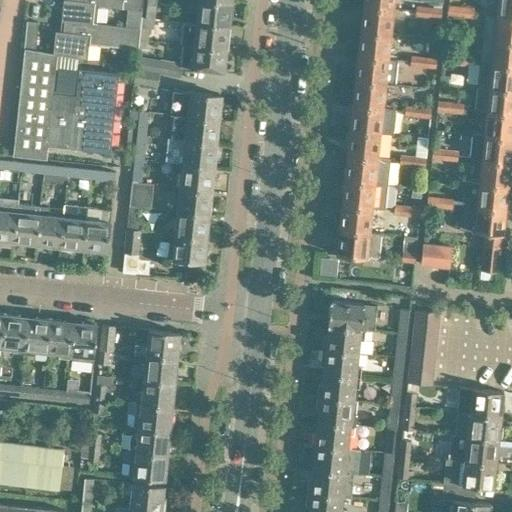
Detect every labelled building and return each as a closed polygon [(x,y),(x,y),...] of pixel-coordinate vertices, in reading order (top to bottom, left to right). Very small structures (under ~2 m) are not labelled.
[(141,0),(63,0),(61,19),(95,22),(97,5),(141,10),(141,0)] [(155,19),(156,0),(147,0),(147,7),(145,18),(155,19)] [(228,26),(231,4),(199,0),(196,23),(228,26)] [(393,9),(394,0),(363,0),(363,5),(393,9)] [(511,16),(511,0),(498,0),(498,14),(497,15),(511,16)] [(390,33),(393,9),(363,5),(360,30),(390,33)] [(428,16),(429,6),(417,5),(415,14),(428,16)] [(460,15),(461,6),(448,5),(447,14),(460,15)] [(441,17),(442,8),(429,6),(428,16),(441,17)] [(473,17),(474,7),(461,6),(460,15),(473,17)] [(511,40),(511,16),(497,15),(498,14),(486,13),(483,38),(511,40)] [(154,28),(155,19),(145,18),(142,40),(148,41),(150,27),(154,28)] [(139,27),(95,22),(61,19),(61,21),(64,21),(63,31),(55,31),(53,53),(58,54),(86,59),(88,44),(137,49),(139,27)] [(38,22),(27,21),(24,48),(35,50),(38,22)] [(226,49),(228,26),(196,23),(183,22),(181,44),(226,49)] [(388,58),(390,33),(360,30),(358,55),(388,58)] [(511,64),(511,40),(483,38),(480,62),(511,64)] [(223,72),(226,49),(181,44),(179,61),(183,62),(181,68),(223,72)] [(119,72),(118,72),(57,65),(58,54),(53,53),(35,50),(24,48),(24,50),(13,154),(46,157),(47,144),(110,152),(119,72)] [(455,63),(456,53),(443,52),(442,61),(455,63)] [(468,64),(469,55),(456,53),(455,63),(468,64)] [(138,55),(136,68),(160,73),(160,72),(180,76),(181,68),(183,62),(179,61),(161,58),(161,59),(140,55),(138,55)] [(398,59),(388,58),(358,55),(355,80),(385,83),(395,84),(398,59)] [(423,66),(424,56),(411,55),(410,64),(423,66)] [(436,67),(436,58),(424,56),(423,66),(436,67)] [(511,88),(511,64),(480,62),(478,85),(511,88)] [(157,86),(160,73),(136,68),(134,82),(157,86)] [(383,108),(385,83),(355,80),(352,105),(383,108)] [(511,113),(511,88),(478,85),(475,109),(487,110),(511,113)] [(218,120),(221,96),(173,91),(170,113),(173,113),(172,116),(218,120)] [(450,111),(451,101),(438,100),(437,109),(450,111)] [(463,112),(464,103),(451,101),(450,111),(463,112)] [(380,133),(383,108),(352,105),(350,130),(380,133)] [(417,115),(418,106),(406,105),(405,114),(417,115)] [(430,117),(431,108),(418,106),(417,115),(430,117)] [(140,110),(138,125),(148,126),(149,111),(140,110)] [(511,137),(511,113),(487,110),(485,133),(485,134),(511,137)] [(216,144),(218,120),(172,116),(171,137),(185,139),(185,141),(216,144)] [(377,157),(380,133),(350,130),(347,154),(377,158),(377,157)] [(510,161),(511,138),(511,137),(485,134),(485,133),(473,132),(470,157),(482,158),(510,161)] [(144,160),(146,137),(137,136),(135,159),(144,160)] [(168,137),(166,161),(183,162),(183,164),(213,167),(216,144),(185,141),(185,139),(171,137),(168,137)] [(445,158),(446,149),(433,148),(432,157),(445,158)] [(458,160),(459,150),(446,149),(445,158),(458,160)] [(388,184),(390,159),(377,157),(377,158),(347,154),(344,179),(388,184)] [(412,165),(413,155),(401,154),(400,164),(412,165)] [(425,166),(426,156),(413,155),(412,165),(425,166)] [(0,158),(0,167),(10,169),(11,160),(0,158)] [(507,185),(510,161),(482,158),(479,182),(507,185)] [(142,181),(144,160),(135,159),(132,182),(142,183),(142,181)] [(34,162),(33,171),(45,173),(46,163),(34,162)] [(68,175),(69,166),(46,163),(45,173),(44,180),(66,182),(67,175),(68,175)] [(211,191),(213,167),(183,164),(180,188),(211,191)] [(91,177),(92,168),(69,166),(68,175),(91,177)] [(115,171),(92,168),(91,177),(93,177),(93,182),(114,184),(115,171)] [(385,209),(388,184),(344,179),(342,204),(372,207),(372,208),(385,209)] [(505,209),(507,185),(479,182),(462,180),(462,192),(465,194),(464,204),(505,209)] [(152,207),(154,185),(154,182),(142,181),(142,183),(132,182),(130,206),(139,207),(139,206),(152,207)] [(208,214),(211,191),(180,188),(178,211),(208,214)] [(399,189),(398,203),(423,205),(423,190),(399,189)] [(439,207),(440,197),(428,196),(427,205),(439,207)] [(453,208),(454,199),(440,197),(439,207),(453,208)] [(37,243),(41,205),(18,202),(17,211),(14,241),(37,243)] [(83,248),(88,205),(65,203),(64,207),(60,246),(83,248)] [(369,232),(372,208),(372,207),(342,204),(339,229),(369,232)] [(502,233),(505,209),(464,204),(463,213),(461,213),(459,228),(484,231),(480,269),(497,271),(501,233),(502,233)] [(64,207),(41,205),(37,243),(60,246),(64,207)] [(110,220),(112,208),(88,205),(83,248),(107,251),(110,220)] [(407,214),(407,206),(395,205),(394,213),(407,214)] [(130,206),(127,228),(128,228),(128,230),(137,230),(142,231),(143,218),(138,218),(139,207),(130,206)] [(420,215),(420,207),(407,206),(407,214),(420,215)] [(17,211),(0,208),(0,239),(14,241),(17,211)] [(206,238),(208,214),(178,211),(175,233),(175,234),(206,238)] [(379,258),(381,234),(381,233),(369,232),(339,229),(336,255),(368,258),(368,257),(379,258)] [(128,230),(126,253),(140,254),(142,231),(137,230),(128,230)] [(406,231),(405,245),(419,246),(420,232),(406,231)] [(204,262),(206,238),(175,234),(175,233),(170,232),(167,258),(191,260),(193,264),(197,264),(199,261),(204,262)] [(449,266),(451,245),(422,242),(420,263),(449,266)] [(402,253),(401,261),(414,262),(415,254),(402,253)] [(322,260),(321,274),(334,276),(335,261),(322,260)] [(330,301),(327,325),(366,329),(374,330),(377,305),(365,304),(330,301)] [(400,307),(398,321),(408,322),(410,308),(409,308),(400,307)] [(439,324),(440,312),(415,309),(414,322),(439,324)] [(23,352),(26,319),(18,318),(19,316),(4,315),(1,346),(13,348),(13,351),(23,352)] [(46,351),(50,319),(35,318),(34,320),(26,319),(23,352),(35,353),(35,350),(46,351)] [(69,357),(72,323),(64,322),(65,321),(50,319),(46,351),(59,352),(59,356),(69,357)] [(438,336),(439,324),(414,322),(412,334),(438,336)] [(93,356),(96,324),(81,323),(81,324),(72,323),(69,357),(81,358),(81,355),(93,356)] [(111,350),(114,326),(102,325),(99,349),(110,351),(110,350),(111,350)] [(365,339),(366,329),(327,325),(327,327),(329,327),(328,336),(324,337),(322,349),(359,352),(361,339),(365,339)] [(177,358),(179,333),(147,330),(146,343),(135,342),(134,353),(141,353),(141,354),(177,358)] [(436,348),(438,336),(412,334),(411,346),(436,348)] [(396,343),(395,356),(404,357),(406,344),(396,343)] [(435,360),(436,348),(411,346),(410,358),(435,360)] [(108,364),(110,351),(99,349),(97,363),(108,364)] [(358,365),(359,352),(322,349),(321,361),(325,362),(323,373),(361,377),(362,365),(358,365)] [(174,382),(177,358),(141,354),(140,363),(144,364),(143,378),(174,382)] [(395,356),(393,370),(403,371),(404,357),(395,356)] [(434,372),(435,360),(410,358),(408,370),(434,372)] [(433,383),(434,372),(408,370),(407,381),(418,382),(433,383)] [(354,400),(356,386),(360,387),(361,377),(323,373),(322,385),(319,385),(318,396),(354,400)] [(137,392),(136,402),(172,406),(174,382),(143,378),(141,392),(137,392)] [(415,406),(418,382),(407,381),(405,404),(415,406)] [(0,393),(18,395),(19,384),(0,382),(0,393)] [(106,384),(96,383),(94,398),(105,399),(106,384)] [(41,398),(42,387),(19,384),(18,395),(41,398)] [(500,415),(503,390),(459,386),(457,410),(500,415)] [(64,400),(65,389),(42,387),(41,398),(64,400)] [(89,403),(90,392),(65,389),(64,400),(89,403)] [(391,390),(390,404),(399,405),(401,391),(391,390)] [(356,425),(357,413),(353,412),(354,400),(318,396),(317,408),(320,410),(319,421),(356,425)] [(104,412),(105,399),(94,398),(93,411),(104,412)] [(169,430),(172,406),(136,402),(135,412),(139,412),(138,426),(169,430)] [(390,404),(388,417),(398,418),(399,405),(390,404)] [(413,429),(415,406),(405,404),(402,428),(413,429)] [(498,439),(500,415),(457,410),(455,434),(498,439)] [(349,447),(351,434),(355,434),(356,425),(319,421),(318,432),(314,433),(313,444),(349,448),(349,447)] [(167,454),(169,430),(138,426),(136,440),(132,440),(131,450),(167,454)] [(101,433),(91,432),(90,432),(89,446),(100,447),(101,433)] [(451,434),(449,457),(464,459),(495,463),(498,439),(455,434),(451,434)] [(386,438),(385,452),(394,453),(396,439),(386,438)] [(0,480),(59,488),(59,487),(71,489),(74,465),(62,463),(64,448),(0,440),(0,480)] [(401,440),(400,452),(410,453),(411,441),(401,440)] [(358,473),(360,449),(360,448),(349,447),(349,448),(313,444),(311,456),(315,458),(314,468),(354,473),(354,472),(358,473)] [(99,460),(100,447),(89,446),(88,460),(99,460)] [(131,450),(130,460),(134,460),(133,475),(164,478),(167,454),(131,450)] [(385,452),(383,465),(393,466),(394,453),(385,452)] [(409,467),(410,453),(400,452),(398,466),(409,467)] [(493,487),(495,463),(464,459),(449,457),(446,457),(443,482),(447,482),(475,485),(493,487)] [(352,496),(354,473),(314,468),(312,480),(309,481),(308,492),(344,496),(344,495),(352,496)] [(85,477),(83,491),(93,492),(94,478),(85,477)] [(163,495),(164,484),(132,481),(131,482),(123,481),(122,493),(130,493),(129,505),(165,508),(166,495),(163,495)] [(440,498),(439,511),(489,511),(491,502),(473,501),(475,485),(447,482),(446,498),(440,498)] [(381,486),(379,499),(389,500),(390,487),(381,486)] [(343,508),(344,496),(308,492),(306,504),(310,506),(309,511),(346,511),(346,508),(343,508)] [(379,499),(377,511),(387,511),(389,500),(379,499)] [(0,511),(64,511),(66,511),(66,510),(0,503),(0,511)]
